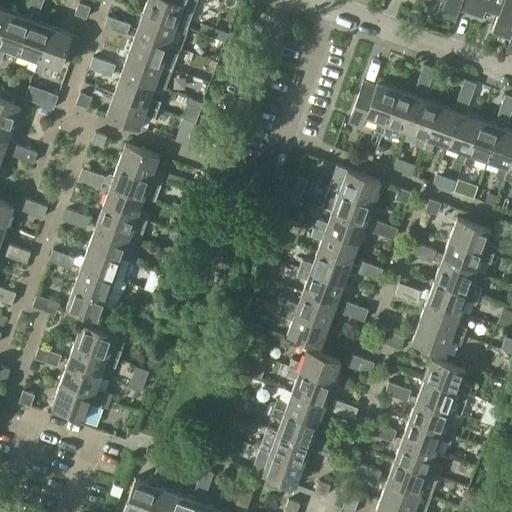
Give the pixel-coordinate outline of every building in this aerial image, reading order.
[(28,0),(26,8),(36,12),(40,0),(39,0),(28,0)] [(146,0),(142,12),(186,28),(196,0),(146,0)] [(458,9),(460,0),(440,0),(437,10),(455,16),(458,9)] [(511,0),(460,0),(458,9),(482,18),(485,10),(498,15),(492,30),(509,37),(511,29),(511,28),(511,0)] [(79,2),(75,14),(85,17),(89,6),(79,2)] [(0,35),(9,10),(0,6),(0,35)] [(0,56),(0,57),(5,45),(16,50),(28,17),(9,10),(0,35),(0,56)] [(135,32),(167,44),(172,31),(184,34),(186,28),(142,12),(135,32)] [(107,16),(103,27),(114,31),(118,20),(107,16)] [(32,55),(28,67),(35,69),(51,25),(28,17),(16,50),(32,55)] [(129,24),(118,20),(114,31),(125,35),(129,24)] [(69,43),(72,33),(51,25),(35,69),(42,72),(46,60),(61,65),(69,43)] [(212,25),(209,36),(220,40),(224,29),(212,25)] [(167,44),(135,32),(128,52),(172,68),(174,62),(163,58),(167,44)] [(72,33),(69,43),(75,45),(79,35),(72,33)] [(120,73),(153,85),(158,72),(169,76),(172,68),(128,52),(120,73)] [(93,56),(89,67),(99,71),(103,60),(93,56)] [(114,64),(103,60),(99,71),(110,75),(114,64)] [(435,68),(424,64),(420,75),(431,79),(435,68)] [(153,85),(120,73),(113,93),(158,109),(160,102),(149,97),(153,85)] [(427,90),(431,79),(420,75),(416,86),(427,90)] [(383,133),(399,89),(366,76),(351,122),(364,127),(369,116),(380,121),(377,131),(383,134),(383,133)] [(475,83),(464,79),(461,90),(471,94),(475,83)] [(0,88),(0,123),(11,128),(12,126),(17,127),(28,99),(0,88)] [(407,129),(419,96),(399,89),(383,133),(390,135),(394,124),(407,129)] [(467,105),(471,94),(461,90),(457,101),(467,105)] [(87,107),(91,96),(79,92),(75,103),(87,107)] [(106,113),(126,121),(139,126),(144,112),(155,116),(158,109),(113,93),(106,113)] [(511,95),(506,94),(501,105),(511,108),(511,95)] [(424,148),(439,104),(419,96),(407,129),(421,134),(416,145),(424,148)] [(448,144),(459,111),(439,104),(424,148),(431,150),(435,139),(448,144)] [(508,120),(511,108),(501,105),(497,116),(508,120)] [(459,111),(448,144),(461,148),(457,159),(465,162),(480,119),(459,111)] [(488,158),(500,126),(480,119),(465,162),(472,165),(476,153),(488,158)] [(0,144),(4,146),(5,146),(14,149),(12,155),(22,158),(26,147),(15,144),(11,140),(7,138),(11,128),(0,123),(0,144)] [(511,130),(500,126),(488,158),(501,163),(497,174),(504,177),(511,155),(511,130)] [(90,142),(102,146),(106,136),(94,132),(90,142)] [(153,168),(158,155),(125,143),(118,163),(161,179),(164,172),(153,168)] [(33,162),(37,151),(26,147),(22,158),(33,162)] [(367,151),(365,157),(373,160),(375,154),(367,151)] [(143,195),(154,199),(161,179),(118,163),(114,175),(110,173),(103,176),(92,172),(88,182),(99,186),(101,180),(110,184),(143,196),(143,195)] [(81,168),(77,178),(88,182),(92,172),(81,168)] [(380,180),(346,168),(341,183),(330,179),(328,186),(372,202),(380,180)] [(143,196),(110,184),(103,204),(147,220),(149,212),(138,208),(143,196)] [(320,206),(331,210),(365,222),(372,202),(328,186),(320,206)] [(395,198),(406,201),(410,191),(399,187),(395,198)] [(490,193),(487,202),(496,205),(499,196),(490,193)] [(23,198),(21,203),(19,209),(30,213),(34,202),(23,198)] [(437,213),(441,202),(429,198),(425,208),(437,213)] [(12,205),(0,200),(0,223),(4,226),(12,205)] [(41,217),(45,206),(34,202),(30,213),(41,217)] [(103,204),(95,224),(128,236),(139,240),(144,227),(147,220),(103,204)] [(66,208),(62,219),(73,223),(77,212),(66,208)] [(331,210),(327,223),(316,219),(313,226),(358,242),(365,222),(331,210)] [(84,226),(88,216),(77,212),(73,223),(84,226)] [(449,239),(494,255),(497,247),(485,243),(490,229),(457,217),(449,239)] [(375,219),(373,224),(371,230),(382,234),(386,223),(375,219)] [(393,238),(397,227),(386,223),(382,234),(393,238)] [(123,249),(128,236),(95,224),(88,245),(135,262),(138,256),(134,255),(134,254),(123,249)] [(308,225),(306,232),(322,237),(317,250),(350,262),(358,242),(313,226),(313,227),(308,225)] [(475,271),(480,257),(492,261),(494,255),(449,239),(442,259),(475,271)] [(7,243),(2,254),(13,258),(18,247),(7,243)] [(413,243),(409,253),(420,257),(424,246),(413,243)] [(129,267),(133,268),(135,262),(88,245),(81,265),(113,276),(118,264),(129,268),(129,267)] [(435,250),(424,246),(420,257),(431,261),(435,250)] [(24,262),(28,251),(18,247),(13,258),(24,262)] [(52,248),(48,259),(59,263),(63,252),(52,248)] [(312,263),(302,259),(299,267),(343,282),(350,262),(317,250),(312,263)] [(70,267),(73,256),(63,252),(59,263),(70,267)] [(360,259),(358,265),(357,270),(368,274),(372,263),(360,259)] [(442,259),(435,279),(479,295),(485,297),(488,290),(470,284),(475,271),(442,259)] [(379,278),(383,267),(372,263),(368,274),(379,278)] [(123,296),(119,295),(120,294),(108,290),(113,276),(81,265),(73,285),(121,302),(123,296)] [(343,282),(299,267),(297,274),(307,277),(303,290),(336,302),(343,282)] [(423,292),(409,287),(406,297),(417,301),(418,296),(427,300),(460,311),(465,299),(477,302),(479,295),(435,279),(431,290),(427,290),(425,291),(423,292)] [(399,283),(395,293),(406,297),(409,287),(399,283)] [(115,308),(118,309),(121,302),(73,285),(66,306),(98,318),(103,304),(114,308),(115,308)] [(0,297),(10,302),(14,292),(3,288),(0,295),(0,297)] [(303,290),(298,303),(279,296),(276,304),(285,307),(328,323),(336,302),(303,290)] [(35,294),(31,304),(42,308),(46,298),(35,294)] [(50,311),(53,312),(57,302),(46,298),(42,308),(50,311)] [(346,300),(344,305),(342,310),(353,314),(357,304),(346,300)] [(420,319),(465,335),(468,328),(456,323),(460,311),(427,300),(420,319)] [(365,318),(368,308),(357,304),(353,314),(365,318)] [(328,323),(285,307),(282,314),(293,318),(288,332),(321,344),(328,323)] [(508,327),(511,318),(511,310),(503,307),(497,322),(508,327)] [(465,335),(420,319),(413,340),(446,352),(451,338),(462,342),(465,335)] [(82,321),(74,342),(119,359),(122,349),(111,345),(115,333),(82,321)] [(382,328),(378,339),(389,343),(393,332),(382,328)] [(400,347),(402,342),(404,336),(393,332),(389,343),(400,347)] [(511,337),(506,336),(501,348),(511,351),(511,337)] [(119,359),(74,342),(67,363),(100,375),(105,362),(116,366),(119,359)] [(38,346),(34,357),(45,361),(49,350),(38,346)] [(289,365),(332,381),(340,360),(307,348),(302,362),(291,358),(289,365)] [(57,365),(61,354),(49,350),(45,361),(57,365)] [(352,354),(348,365),(359,369),(363,358),(352,354)] [(424,378),(468,394),(471,387),(460,383),(465,368),(432,356),(424,378)] [(370,373),(374,362),(363,358),(359,369),(370,373)] [(100,375),(67,363),(59,383),(103,399),(106,392),(95,388),(100,375)] [(292,389),(325,401),(332,381),(289,365),(286,372),(297,376),(292,389)] [(417,399),(450,411),(455,398),(466,402),(468,394),(424,378),(417,399)] [(52,404),(85,416),(84,420),(97,425),(103,408),(101,407),(103,399),(59,383),(52,404)] [(387,383),(384,393),(395,397),(398,387),(387,383)] [(409,390),(398,387),(395,397),(406,401),(409,390)] [(276,398),(275,403),(270,401),(269,404),(318,421),(325,401),(292,389),(287,402),(276,398)] [(30,405),(34,394),(22,390),(18,401),(30,405)] [(331,410),(342,414),(346,403),(335,399),(331,410)] [(409,419),(453,435),(456,427),(445,423),(450,411),(417,399),(409,419)] [(354,418),(358,407),(346,403),(342,414),(354,418)] [(282,417),(278,430),(310,442),(318,421),(269,404),(268,407),(272,408),(271,413),(282,417)] [(453,435),(409,419),(402,440),(435,451),(440,438),(451,442),(453,435)] [(373,423),(369,433),(380,437),(384,427),(373,423)] [(266,426),(262,439),(259,446),(303,462),(310,442),(278,430),(266,426)] [(395,431),(384,427),(380,437),(391,441),(395,431)] [(321,439),(317,450),(328,454),(332,443),(321,439)] [(395,459),(439,475),(441,468),(430,464),(435,451),(402,440),(395,459)] [(339,458),(343,447),(332,443),(328,454),(339,458)] [(257,453),(268,457),(262,472),(295,484),(303,462),(259,446),(257,453)] [(173,457),(162,453),(159,464),(169,467),(173,457)] [(388,480),(432,496),(439,475),(395,459),(388,480)] [(165,478),(169,467),(159,464),(155,474),(160,476),(165,478)] [(358,464),(354,474),(365,478),(369,468),(358,464)] [(212,471),(202,468),(198,478),(209,482),(212,471)] [(376,482),(380,471),(369,468),(365,478),(376,482)] [(135,477),(122,511),(146,511),(156,485),(160,476),(155,474),(150,473),(147,482),(135,477)] [(380,500),(413,511),(426,511),(432,496),(388,480),(380,500)] [(318,481),(314,491),(326,495),(329,485),(318,481)] [(253,486),(242,482),(239,493),(249,497),(253,486)] [(112,484),(109,493),(120,496),(123,487),(112,484)] [(169,511),(176,492),(156,485),(146,511),(169,511)] [(347,511),(353,511),(357,503),(360,493),(349,489),(342,510),(347,511)] [(176,492),(169,511),(191,511),(196,499),(176,492)] [(235,504),(245,507),(249,497),(239,493),(235,504)] [(214,511),(217,507),(196,499),(191,511),(214,511)] [(295,511),(298,503),(288,499),(284,510),(290,511),(295,511)] [(376,511),(413,511),(380,500),(376,511)]
